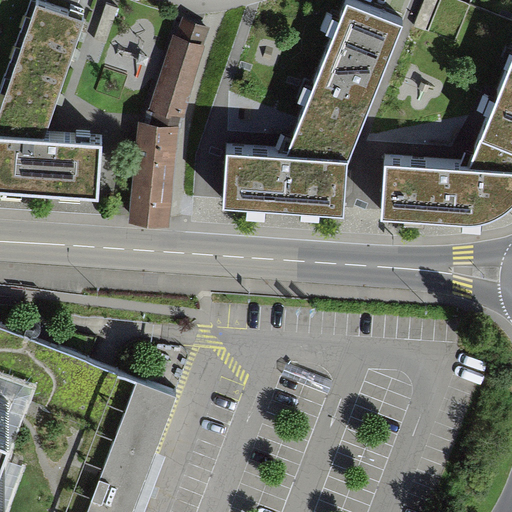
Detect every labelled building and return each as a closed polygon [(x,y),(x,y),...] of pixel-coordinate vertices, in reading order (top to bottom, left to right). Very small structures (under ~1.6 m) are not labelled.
[(87,11),(47,0),(29,0),(0,92),(0,186),(99,192),(101,131),(47,128),(87,11)] [(402,19),(354,0),(347,0),(287,148),(229,146),(226,199),(345,204),(348,151),(402,19)] [(174,34),(148,111),(147,111),(145,122),(178,126),(181,117),(184,117),(205,45),(203,45),(209,27),(183,17),(176,35),(174,34)] [(511,59),(470,162),(388,158),(385,208),(472,212),(490,209),(508,201),(511,195),(511,59)] [(139,122),(130,217),(170,220),(178,126),(145,122),(139,122)] [(0,511),(122,511),(170,383),(0,318),(0,511)]
